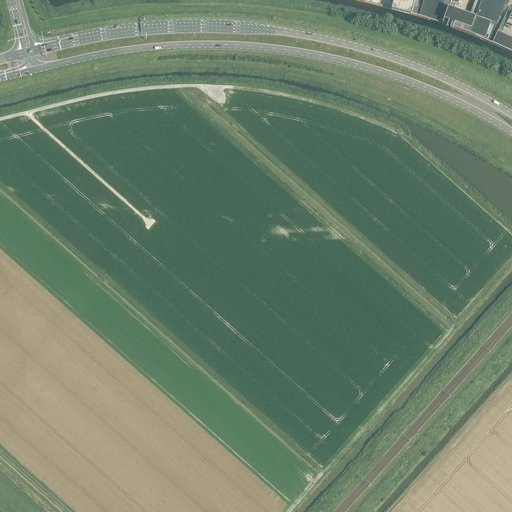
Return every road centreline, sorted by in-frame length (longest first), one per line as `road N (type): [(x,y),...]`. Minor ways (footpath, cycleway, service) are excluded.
road 1 (primary): [(33,69),(150,46),(272,47),(380,70),(511,132)]
road 2 (primary): [(511,114),(407,62),(291,32),(171,27),(33,51)]
road 3 (track): [(511,167),(401,106),(295,72),(120,60),(47,66)]
road 4 (track): [(392,128),(295,96),(192,85),(88,96),(0,118)]
road 5 (track): [(328,511),(511,307)]
road 6 (track): [(352,511),(511,333)]
road 7 (track): [(28,112),(149,223)]
